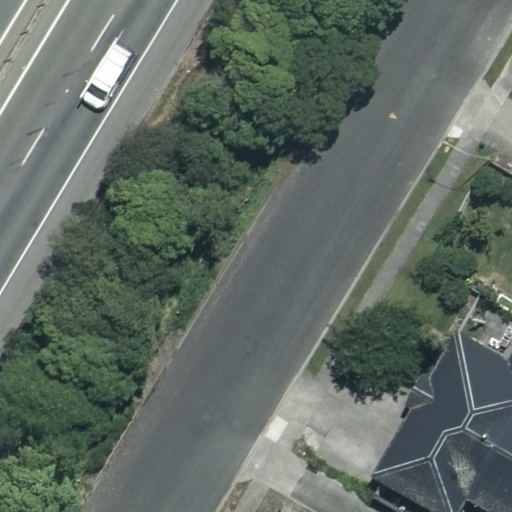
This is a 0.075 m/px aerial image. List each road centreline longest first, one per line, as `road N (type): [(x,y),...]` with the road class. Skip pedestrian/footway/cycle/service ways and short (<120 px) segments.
road 1 (residential): [(453,0),(148,511)]
road 2 (trunk): [(114,0),(0,190)]
